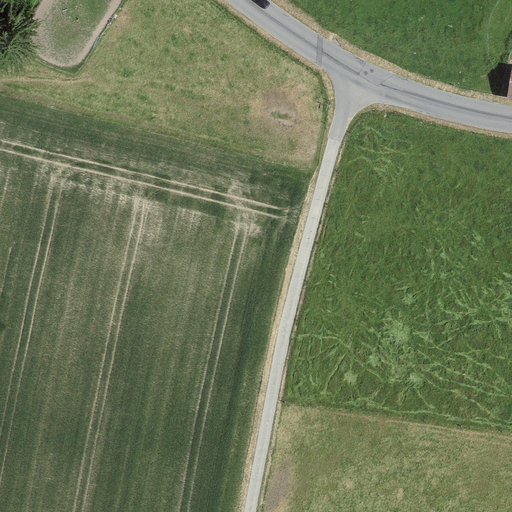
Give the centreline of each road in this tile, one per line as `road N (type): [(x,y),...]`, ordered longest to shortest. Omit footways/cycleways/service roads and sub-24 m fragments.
road 1 (track): [(347,72),(246,511)]
road 2 (tertiary): [(253,0),(347,72),(511,116)]
